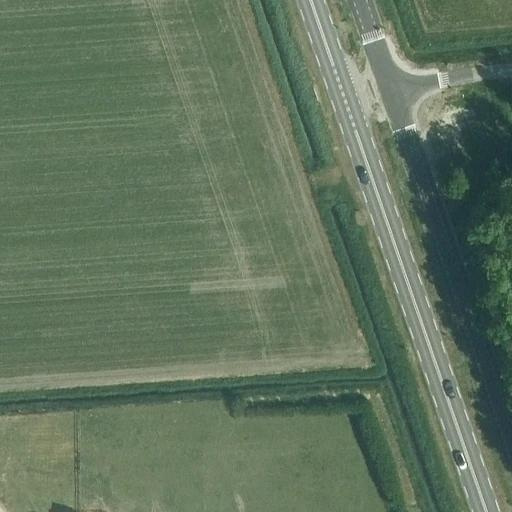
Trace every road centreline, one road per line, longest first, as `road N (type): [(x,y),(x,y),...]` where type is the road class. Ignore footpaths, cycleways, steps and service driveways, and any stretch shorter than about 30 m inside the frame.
road 1 (primary): [(485,511),(342,95)]
road 2 (unclassified): [(511,446),(392,87)]
road 3 (unclassified): [(392,87),(511,71)]
